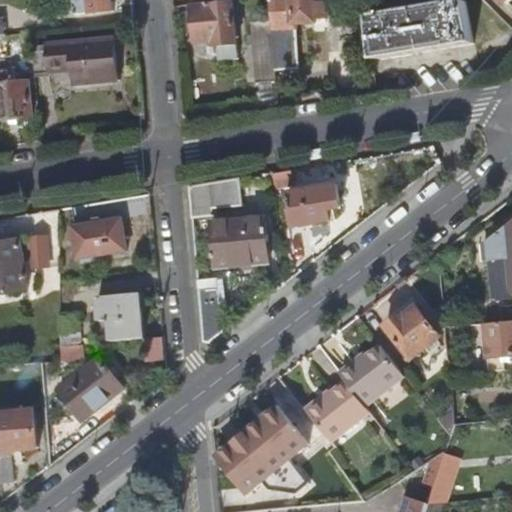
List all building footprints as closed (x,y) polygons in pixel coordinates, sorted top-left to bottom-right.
[(113,0),(73,0),(75,14),(115,10),(113,0)] [(239,45),(235,0),(225,0),(194,5),(199,43),(216,41),(217,47),(239,45)] [(272,0),(274,22),(275,34),(297,31),(296,26),(316,23),(315,18),(329,16),(326,0),(272,0)] [(469,3),(371,19),(376,62),(475,44),(469,3)] [(0,33),(9,33),(8,16),(0,16),(0,33)] [(260,85),(280,83),(275,34),(274,22),(254,23),(260,85)] [(32,46),(35,74),(50,72),(50,66),(73,64),(76,85),(122,81),(117,39),(32,46)] [(0,122),(33,119),(30,84),(0,86),(0,122)] [(246,206),(241,181),(191,189),(193,220),(217,216),(216,211),(246,206)] [(339,186),(290,194),(297,239),(331,233),(330,222),(344,220),(339,186)] [(266,218),(215,224),(219,270),(270,265),(266,218)] [(129,254),(123,220),(74,228),(80,262),(129,254)] [(511,297),(511,225),(491,241),(493,262),(511,260),(511,276),(495,278),(496,299),(511,297)] [(48,242),(31,242),(34,270),(50,269),(48,242)] [(0,297),(28,292),(19,244),(0,247),(0,297)] [(210,344),(225,332),(221,289),(199,291),(203,342),(210,344)] [(115,344),(146,341),(142,296),(101,299),(103,322),(113,321),(115,344)] [(404,315),(387,328),(413,362),(441,340),(418,310),(407,319),(404,315)] [(83,317),(61,316),(61,349),(84,347),(83,317)] [(511,324),(486,327),(491,375),(506,374),(505,360),(511,359),(511,324)] [(151,360),(169,358),(166,337),(148,339),(151,360)] [(355,364),(341,375),(347,382),(367,407),(405,378),(382,347),(357,366),(355,364)] [(84,422),(127,389),(102,359),(60,392),(84,422)] [(347,382),(308,414),(333,444),(371,413),(367,407),(347,382)] [(250,431),(217,458),(247,495),(277,472),(271,465),(303,439),(299,434),(303,431),(295,421),(291,424),(279,409),(277,410),(272,404),(246,425),(250,431)] [(37,407),(0,410),(0,452),(16,451),(15,445),(40,443),(37,407)] [(296,494),(305,508),(330,495),(325,485),(339,478),(325,453),(312,460),(314,463),(291,476),(300,491),(296,494)] [(448,455),(433,464),(425,488),(436,491),(442,473),(448,455)] [(433,501),(444,505),(453,477),(442,473),(436,491),(433,501)] [(429,511),(431,507),(414,502),(409,511),(429,511)]
